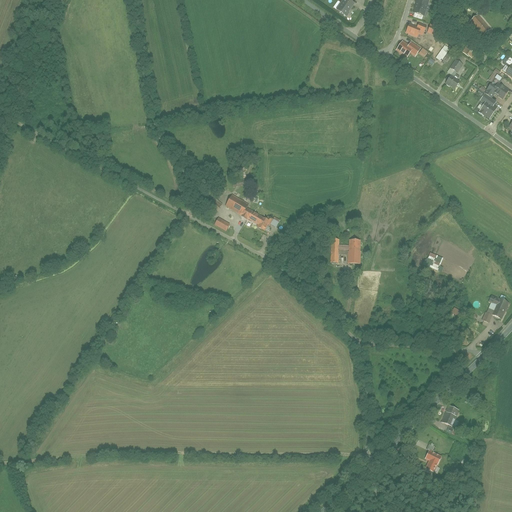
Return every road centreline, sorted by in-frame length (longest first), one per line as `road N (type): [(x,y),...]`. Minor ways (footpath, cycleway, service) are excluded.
road 1 (residential): [(356,340),(261,255),(0,113)]
road 2 (track): [(132,0),(156,132),(182,172),(185,214)]
road 3 (track): [(94,360),(185,214)]
road 4 (tertiary): [(369,468),(484,354)]
road 5 (residential): [(484,354),(356,340)]
road 6 (residential): [(369,468),(356,340)]
road 7 (residential): [(489,131),(385,59)]
